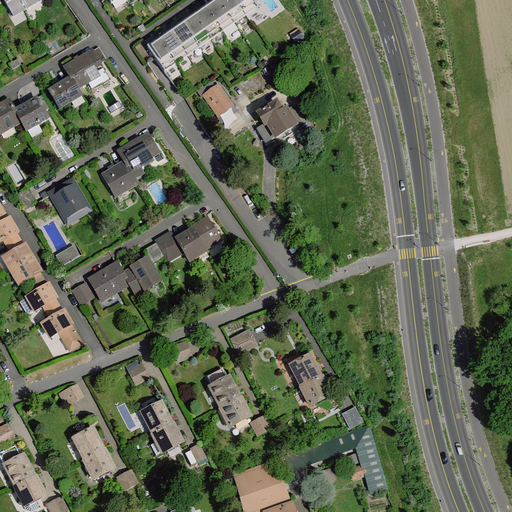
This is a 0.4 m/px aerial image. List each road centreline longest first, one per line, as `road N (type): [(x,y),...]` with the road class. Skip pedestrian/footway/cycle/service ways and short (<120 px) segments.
road 1 (tertiary): [(347,0),(390,133),(425,395),(460,511)]
road 2 (tertiary): [(485,511),(451,401),(413,119),(383,0)]
road 3 (residential): [(77,0),(274,297)]
road 4 (residential): [(274,297),(0,401)]
road 5 (residential): [(181,114),(299,288),(274,297)]
